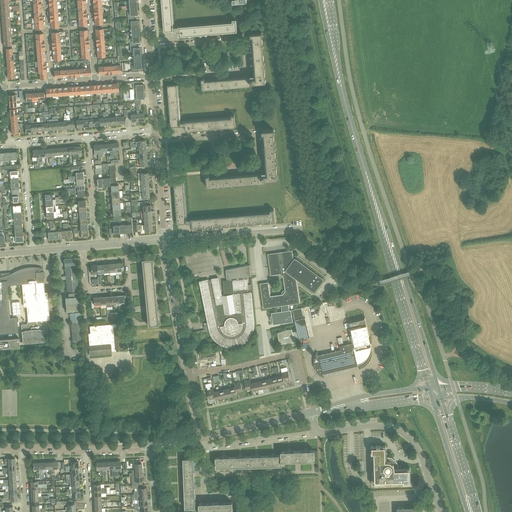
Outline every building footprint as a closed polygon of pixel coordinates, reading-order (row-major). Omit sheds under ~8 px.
[(170,0),(160,0),(162,19),(163,31),(175,30),(178,30),(178,36),(237,31),(236,19),(232,20),(232,22),(231,22),(173,26),(170,0)] [(127,12),(128,18),(132,18),(132,15),(137,15),(137,8),(130,8),(130,12),(127,12)] [(132,18),(128,18),(129,25),(131,24),(131,28),(130,28),(138,28),(138,21),(132,21),(132,18)] [(256,74),(252,75),(251,75),(205,79),(205,78),(204,79),(201,79),(202,86),(202,87),(202,90),(252,86),(251,83),(254,83),(266,82),(261,32),(257,32),(256,32),(249,33),(250,36),(253,36),(256,71),(256,74)] [(129,39),(130,45),(134,45),(134,42),(140,41),(139,34),(132,35),(132,39),(129,39)] [(134,45),(130,45),(130,52),(133,51),(133,55),(141,54),(140,47),(135,48),(134,45)] [(134,62),(134,65),(132,66),(132,72),(137,71),(136,69),(142,68),(141,61),(134,62)] [(190,87),(198,87),(198,78),(190,78),(190,87)] [(133,88),(136,88),(136,91),(143,91),(143,84),(137,84),(137,81),(133,82),(133,88)] [(167,85),(167,88),(170,126),(185,125),(185,131),(235,126),(234,115),(231,115),(231,117),(180,121),(177,84),(173,84),(172,84),(167,85)] [(135,102),(141,101),(139,101),(138,99),(144,98),(143,91),(136,91),(137,95),(134,95),(135,102)] [(267,172),(212,176),(209,177),(209,176),(205,176),(206,187),(263,182),(263,180),(277,179),(273,129),(261,130),(262,134),(264,133),(267,172)] [(143,173),(140,173),(138,173),(138,180),(141,179),(141,180),(148,179),(148,170),(143,171),(143,173)] [(183,181),(173,182),(177,224),(190,223),(191,223),(192,228),(275,221),(274,209),(270,210),(270,212),(269,212),(186,219),(183,181)] [(267,254),(271,275),(280,274),(281,275),(283,276),(284,283),(293,282),(294,280),(297,282),(296,279),(304,285),(313,291),(313,292),(314,292),(314,291),(315,291),(323,281),(323,280),(323,279),(296,259),(295,258),(294,258),(294,259),(293,259),(293,256),(292,250),(267,254)] [(65,305),(66,311),(80,310),(79,303),(78,296),(77,296),(77,292),(78,292),(76,265),(76,258),(63,259),(64,266),(67,293),(68,293),(68,297),(64,297),(65,305)] [(141,259),(142,263),(147,325),(157,324),(157,316),(155,299),(154,283),(152,267),(151,259),(141,259)] [(251,276),(250,265),(228,269),(226,269),(226,270),(226,271),(227,280),(222,281),(224,295),(222,295),(219,277),(210,279),(201,281),(210,323),(204,323),(204,326),(204,329),(211,327),(211,329),(211,330),(212,332),(214,336),(215,337),(218,340),(221,342),(222,343),(225,344),(229,345),(231,345),(235,345),(238,344),(240,343),(243,341),(246,339),(247,338),(249,335),(251,331),(251,330),(252,326),(252,323),(250,292),(249,292),(248,289),(252,289),(252,284),(248,284),(247,278),(247,276),(251,276)] [(0,333),(18,332),(17,317),(10,317),(7,285),(22,284),(23,304),(26,303),(28,324),(21,324),(21,330),(21,331),(22,343),(44,341),(43,333),(48,333),(47,325),(49,325),(48,322),(47,322),(47,320),(49,320),(49,318),(47,293),(47,292),(46,292),(44,292),(43,277),(45,277),(44,271),(43,271),(42,268),(39,267),(36,267),(33,267),(30,267),(27,267),(24,268),(21,268),(18,270),(15,271),(12,273),(10,273),(10,272),(5,272),(0,273),(1,276),(0,276),(0,333)] [(283,294),(270,296),(267,296),(268,300),(262,301),(263,308),(281,306),(288,304),(297,303),(300,303),(297,288),(297,282),(294,280),(293,282),(284,283),(285,291),(284,293),(283,294)] [(260,283),(261,292),(262,301),(268,300),(267,296),(270,296),(268,282),(267,282),(260,283)] [(123,295),(117,295),(118,303),(123,302),(124,305),(127,305),(127,295),(123,295)] [(93,297),(94,300),(91,301),(92,308),(94,308),(94,305),(100,304),(100,297),(93,297)] [(12,302),(12,315),(20,314),(19,301),(12,302)] [(289,310),(288,304),(281,306),(282,311),(271,313),(272,316),(272,319),(272,321),(273,325),(293,322),(291,310),(289,310)] [(296,325),(297,331),(299,339),(309,337),(305,317),(304,317),(301,307),(298,308),(292,310),(296,325)] [(70,313),(72,341),(83,340),(81,312),(80,312),(70,313)] [(372,349),(372,348),(365,318),(349,322),(352,334),(351,335),(352,343),(339,346),(340,349),(318,355),(317,352),(316,353),(315,355),(314,357),(314,359),(314,361),(314,363),(314,365),(314,367),(315,369),(316,371),(317,372),(319,374),(320,375),(322,376),(324,377),(323,374),(358,366),(359,369),(362,367),(364,367),(365,365),(367,364),(368,363),(369,362),(370,360),(371,358),(372,357),(372,355),(372,353),(372,351),(372,349)] [(90,333),(88,333),(89,340),(89,345),(89,346),(89,355),(111,353),(111,349),(123,348),(122,340),(121,331),(121,327),(116,327),(116,324),(107,324),(90,326),(90,330),(90,333)] [(292,332),(291,330),(285,330),(285,331),(278,333),(279,345),(291,343),(295,342),(294,340),(299,339),(297,331),(292,332)] [(18,337),(0,338),(0,348),(19,347),(18,337)] [(221,363),(220,351),(197,353),(200,368),(216,367),(216,364),(221,363)] [(282,372),(282,374),(284,383),(284,382),(290,380),(288,371),(282,372)] [(251,382),(250,380),(244,381),(246,391),(252,389),(253,391),(251,382)] [(234,383),(235,385),(237,394),(237,393),(243,392),(240,382),(234,383)] [(216,399),(214,390),(213,388),(207,390),(209,399),(215,398),(216,399)] [(386,445),(371,445),(371,453),(373,453),(373,472),(372,472),(372,484),(383,484),(383,482),(402,481),(403,483),(410,483),(410,468),(399,468),(397,468),(397,466),(397,465),(396,463),(395,462),(394,460),(393,459),(391,458),(389,458),(388,458),(386,458),(386,445)] [(288,450),(281,451),(281,455),(281,461),(298,460),(297,450),(290,450),(288,450)] [(305,450),(297,450),(298,460),(314,460),(314,450),(307,450),(305,450)] [(256,456),(248,456),(249,466),(265,465),(265,455),(258,456),(256,456)] [(272,455),(265,455),(265,465),(281,465),(281,461),(281,455),(274,455),(272,455)] [(223,457),(215,457),(216,467),(232,467),(232,456),(225,457),(223,457)] [(239,456),(232,456),(232,467),(249,466),(248,456),(242,456),(239,456)] [(184,468),(184,475),(194,474),(193,458),(183,458),(184,465),(184,466),(184,468)] [(184,484),(185,491),(195,491),(194,474),(184,475),(184,481),(184,483),(184,484)] [(134,491),(134,494),(146,493),(146,487),(143,487),(143,484),(136,484),(131,485),(131,488),(136,488),(136,491),(134,491)] [(185,508),(195,507),(195,503),(195,491),(185,491),(185,498),(185,499),(185,500),(185,508)] [(216,511),(216,502),(199,503),(199,511),(216,511)] [(220,511),(233,511),(232,502),(216,502),(216,511),(220,511)]
